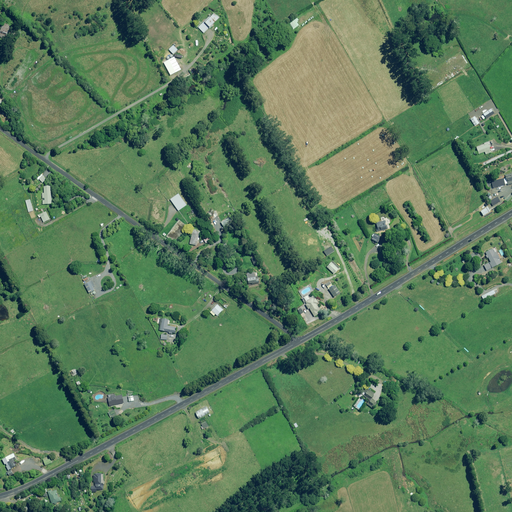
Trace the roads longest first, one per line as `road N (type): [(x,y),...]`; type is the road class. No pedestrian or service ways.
road 1 (unclassified): [(296,343),(0,129)]
road 2 (tertiary): [(0,496),(296,343)]
road 3 (tertiary): [(296,343),(511,213)]
